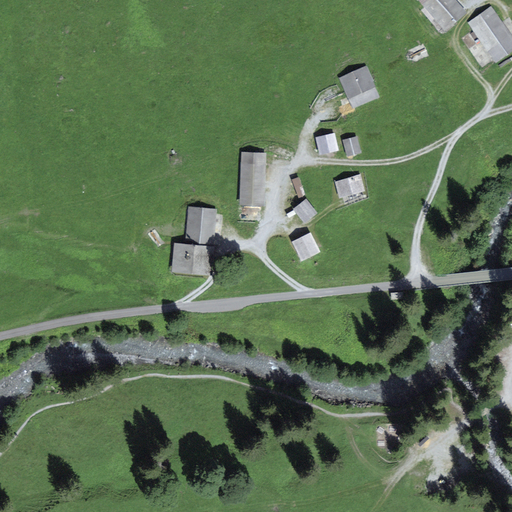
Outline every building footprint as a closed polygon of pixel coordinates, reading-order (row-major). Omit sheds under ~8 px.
[(420,0),(445,28),(464,12),(453,0),(420,0)] [(492,58),(494,61),(511,47),(511,40),(494,14),(489,18),(486,12),(474,21),(477,26),(474,29),(494,57),(492,58)] [(341,78),(348,94),(346,95),(347,98),(350,97),(354,106),(377,96),(364,68),(341,78)] [(319,139),(322,151),(335,148),(332,136),(319,139)] [(345,141),(348,153),(359,150),(356,138),(345,141)] [(242,202),(262,203),(264,156),(244,155),(242,202)] [(338,182),(342,195),(361,189),(358,177),(338,182)] [(305,202),(296,208),(305,219),(313,213),(305,202)] [(216,222),(213,222),(215,211),(190,209),(187,247),(177,246),(175,267),(209,271),(213,225),(215,225),(216,222)] [(322,247),(315,234),(309,237),(316,250),(322,247)] [(309,237),(296,244),(303,257),(316,250),(309,237)]
